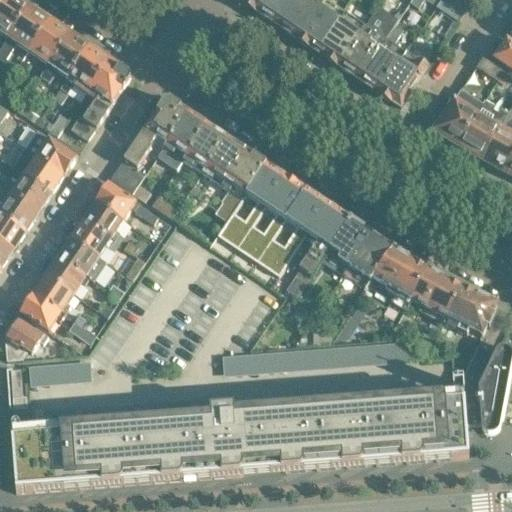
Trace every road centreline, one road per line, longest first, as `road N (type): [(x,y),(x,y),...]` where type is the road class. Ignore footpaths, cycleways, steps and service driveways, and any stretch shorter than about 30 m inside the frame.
road 1 (residential): [(164,68),(425,242),(511,289)]
road 2 (residential): [(164,68),(0,310)]
road 3 (residential): [(404,142),(202,11)]
road 4 (secondary): [(511,496),(335,511)]
road 5 (residential): [(404,142),(498,0)]
road 6 (residential): [(511,208),(404,142)]
road 7 (residential): [(62,0),(164,68)]
